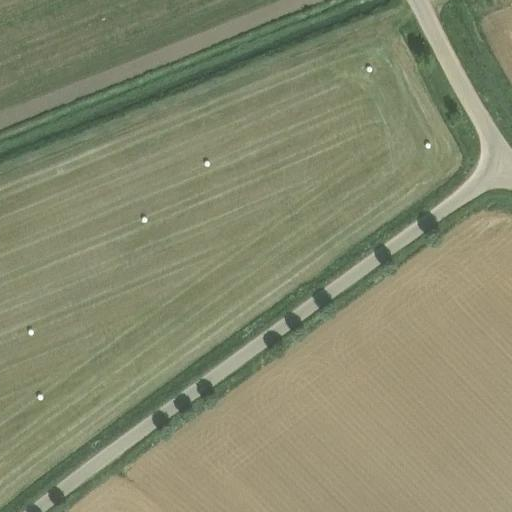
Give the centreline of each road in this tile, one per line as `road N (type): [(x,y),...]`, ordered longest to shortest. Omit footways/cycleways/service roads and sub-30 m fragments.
road 1 (unclassified): [(34,511),(507,162)]
road 2 (unclassified): [(507,162),(418,0)]
